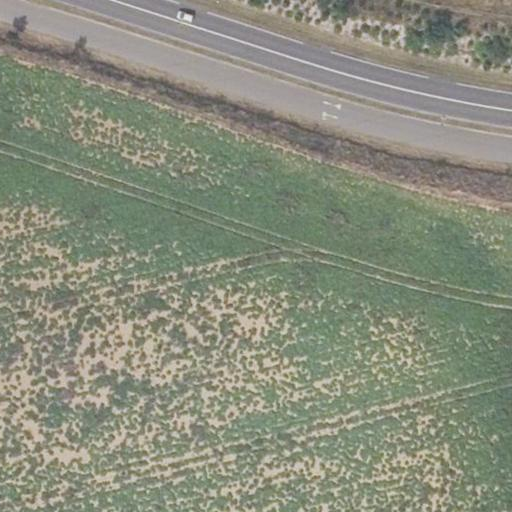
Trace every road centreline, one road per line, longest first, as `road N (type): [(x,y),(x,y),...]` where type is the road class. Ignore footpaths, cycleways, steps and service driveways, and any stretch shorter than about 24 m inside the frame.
road 1 (unclassified): [(0,7),(303,106),(511,154)]
road 2 (primary): [(113,0),(362,79),(511,109)]
